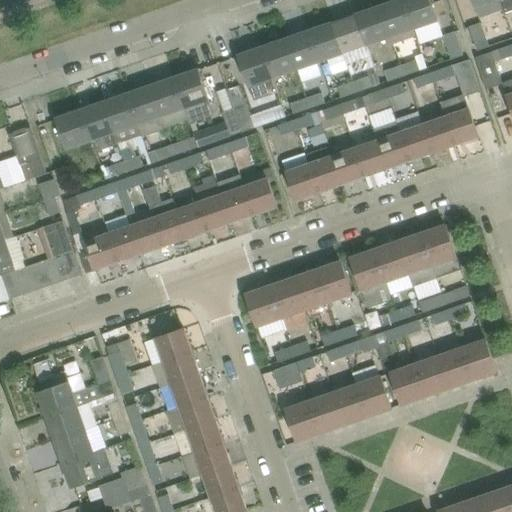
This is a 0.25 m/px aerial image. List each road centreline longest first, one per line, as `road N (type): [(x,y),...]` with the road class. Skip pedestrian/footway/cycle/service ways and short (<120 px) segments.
road 1 (residential): [(212,275),(491,175)]
road 2 (residential): [(292,511),(212,275)]
road 3 (residential): [(0,79),(227,0)]
road 4 (residential): [(0,340),(212,275)]
